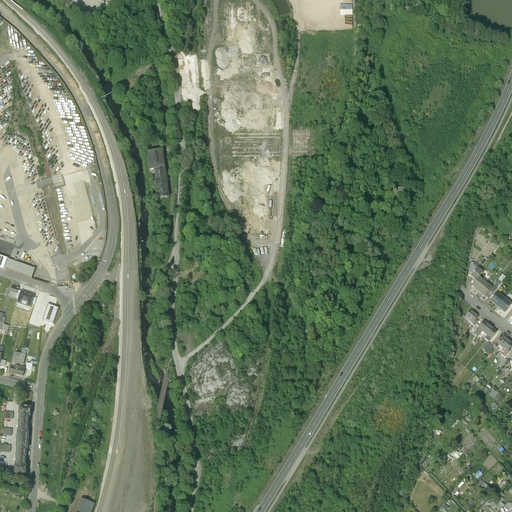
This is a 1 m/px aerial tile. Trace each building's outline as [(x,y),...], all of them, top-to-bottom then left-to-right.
[(268,24),(226,26),(231,132),(280,130),(278,89),(271,89),(268,24)] [(185,60),(177,61),(181,91),(181,93),(187,92),(187,90),(190,89),(185,60)] [(162,151),(147,153),(149,172),(154,171),(156,183),(152,183),(152,188),(156,187),(157,194),(155,194),(156,199),(168,198),(165,169),(162,151)] [(263,162),(242,163),(242,168),(234,169),(234,181),(243,180),(244,199),(264,198),(263,162)] [(264,198),(244,199),(245,236),(266,235),(264,198)] [(35,269),(7,260),(4,269),(32,279),(35,269)] [(482,273),(477,269),(476,271),(471,277),(476,281),(472,285),(475,288),(474,289),(478,292),(484,284),(481,282),(482,281),(478,278),(482,273)] [(488,287),(484,284),(478,292),(482,295),(483,294),(486,297),(492,289),(489,286),(488,287)] [(19,289),(12,286),(8,296),(15,299),(15,297),(16,297),(19,289)] [(25,291),(19,289),(16,297),(19,298),(19,297),(23,298),(24,296),(23,295),(25,291)] [(496,295),(495,296),(490,302),(495,305),(498,307),(504,299),(501,297),(499,298),(496,295)] [(504,299),(498,307),(500,309),(504,313),(511,305),(504,299)] [(48,305),(43,321),(53,324),(58,308),(48,305)] [(478,318),(470,311),(465,318),(472,325),(476,321),(478,318)] [(490,327),(483,322),(478,329),(482,333),(483,333),(484,334),(490,327)] [(4,325),(0,323),(0,330),(7,332),(9,326),(4,325)] [(490,327),(484,334),(487,336),(491,340),(497,332),(490,327)] [(482,333),(478,329),(473,334),(477,337),(481,333),(482,334),(482,333)] [(508,342),(501,336),(496,343),(499,346),(502,349),(508,342)] [(511,349),(511,344),(508,342),(502,349),(504,350),(509,354),(511,349)] [(485,352),(484,353),(487,355),(494,346),(491,344),(490,345),(485,352)] [(15,366),(11,365),(9,374),(16,375),(21,354),(15,353),(12,363),(15,364),(15,366)] [(21,354),(16,375),(22,377),(25,368),(21,367),(21,365),(23,366),(25,355),(21,354)] [(24,408),(20,408),(19,417),(19,424),(19,426),(18,433),(17,440),(18,440),(18,443),(17,443),(16,450),(17,450),(16,457),(16,459),(15,466),(14,475),(19,476),(22,476),(26,476),(26,467),(27,451),(28,434),(29,418),(30,418),(31,409),(27,408),(24,408)] [(81,501),(77,511),(88,511),(91,504),(81,501)]
